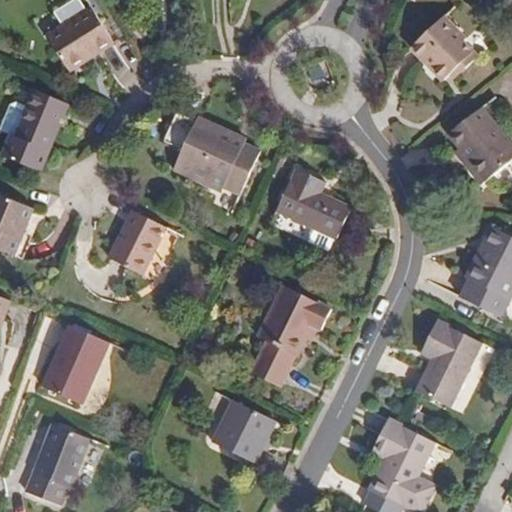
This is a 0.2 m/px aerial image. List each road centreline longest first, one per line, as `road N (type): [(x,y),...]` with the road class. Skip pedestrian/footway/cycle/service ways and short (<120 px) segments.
road 1 (residential): [(348,108),(395,166),(411,219),(402,277),(283,511)]
road 2 (residential): [(273,64),(194,71),(158,90),(112,125),(86,181)]
